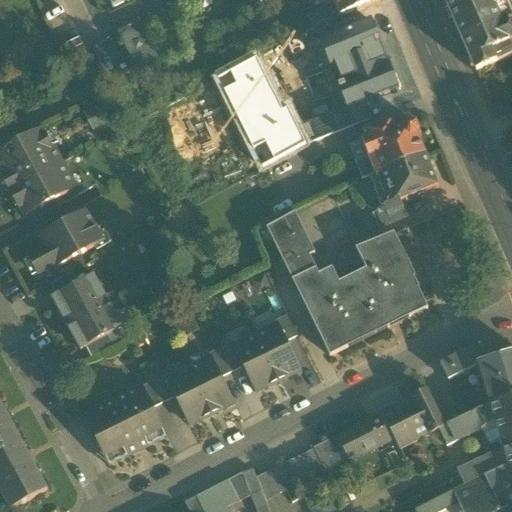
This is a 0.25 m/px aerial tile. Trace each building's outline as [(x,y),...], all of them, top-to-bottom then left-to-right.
[(108,0),(113,9),(132,0),(108,0)] [(336,7),(340,18),(360,10),(379,2),(378,0),(326,0),(330,9),(330,10),(336,7)] [(444,0),(471,60),(476,73),(511,55),(511,47),(510,44),(511,42),(511,13),(506,0),(444,0)] [(330,10),(330,9),(308,18),(312,29),(314,28),(340,18),(336,7),(330,10)] [(340,18),(314,28),(330,68),(375,49),(360,10),(340,18)] [(139,23),(118,34),(131,58),(152,47),(139,23)] [(347,108),(348,110),(365,103),(399,89),(390,67),(387,68),(385,62),(387,61),(389,60),(389,59),(387,60),(385,60),(381,49),(382,49),(382,47),(375,49),(330,68),(331,70),(336,68),(343,86),(339,88),(340,92),(345,90),(351,106),(347,108)] [(511,55),(476,73),(505,135),(511,131),(511,55)] [(261,172),(307,147),(280,92),(274,95),(256,59),(215,82),(261,172)] [(331,70),(339,88),(343,86),(336,68),(331,70)] [(340,92),(347,108),(351,106),(345,90),(340,92)] [(307,126),(314,143),(372,120),(365,103),(348,110),(347,108),(300,127),(300,129),(307,126)] [(100,105),(83,114),(93,133),(110,123),(100,105)] [(362,141),(369,158),(376,177),(425,156),(418,138),(421,137),(415,124),(413,125),(412,122),(405,125),(402,118),(364,134),(367,139),(362,141)] [(308,146),(314,143),(307,126),(300,129),(308,146)] [(21,208),(26,217),(75,191),(43,131),(42,129),(0,152),(0,169),(4,176),(13,193),(16,191),(23,204),(17,207),(18,209),(21,208)] [(369,158),(362,141),(348,147),(355,164),(369,158)] [(376,177),(388,207),(388,208),(400,204),(438,188),(425,156),(376,177)] [(362,182),(376,177),(369,158),(355,164),(362,182)] [(10,194),(17,207),(23,204),(16,191),(13,193),(10,194)] [(406,219),(400,204),(388,208),(388,207),(377,211),(384,228),(406,219)] [(28,258),(38,276),(54,268),(55,270),(104,244),(87,212),(38,239),(44,249),(28,258)] [(267,230),(286,269),(307,258),(315,255),(295,215),(267,230)] [(316,270),(314,271),(292,281),(330,358),(348,349),(346,344),(387,323),(376,300),(383,297),(393,317),(399,317),(418,308),(407,285),(411,283),(391,243),(397,240),(394,235),(356,250),(366,271),(340,284),(332,270),(320,276),(316,270)] [(387,323),(390,329),(429,310),(418,291),(420,290),(414,279),(416,278),(397,240),(391,243),(411,283),(407,285),(418,308),(399,317),(393,317),(383,297),(376,300),(387,323)] [(314,271),(307,258),(286,269),(292,281),(314,271)] [(51,286),(57,297),(78,285),(72,275),(51,286)] [(56,306),(66,325),(108,303),(106,298),(94,276),(78,285),(57,297),(60,304),(56,306)] [(272,290),(265,276),(251,283),(257,297),(272,290)] [(106,298),(108,303),(116,299),(113,294),(106,298)] [(52,299),(56,306),(60,304),(57,297),(52,299)] [(118,303),(116,299),(108,303),(111,307),(118,303)] [(111,307),(108,303),(66,325),(77,345),(81,342),(85,349),(86,349),(107,337),(118,331),(123,329),(111,307)] [(278,326),(287,343),(298,338),(287,317),(275,323),(277,326),(278,326)] [(390,329),(387,323),(346,344),(348,349),(390,329)] [(277,326),(256,337),(277,381),(284,378),(285,380),(301,372),(287,343),(278,326),(277,326)] [(124,342),(118,331),(107,337),(113,348),(124,342)] [(86,349),(92,359),(113,348),(107,337),(86,349)] [(271,384),(277,381),(256,337),(234,347),(233,348),(243,369),(256,395),(272,387),(271,384)] [(81,352),(85,349),(81,342),(77,345),(81,352)] [(478,366),(491,407),(511,400),(511,355),(497,359),(489,342),(443,365),(450,380),(478,366)] [(232,344),(221,350),(232,374),(243,369),(233,348),(234,347),(232,344)] [(222,379),(232,374),(221,350),(209,356),(210,359),(211,359),(222,379)] [(210,359),(189,370),(211,414),(217,411),(218,413),(234,405),(222,379),(211,359),(210,359)] [(204,417),(211,414),(189,370),(167,380),(166,381),(175,399),(189,428),(205,420),(204,417)] [(165,377),(154,383),(164,404),(175,399),(166,381),(167,380),(165,377)] [(153,410),(164,404),(154,383),(143,388),(146,393),(153,410)] [(143,388),(121,399),(124,404),(146,393),(143,388)] [(394,441),(400,452),(439,432),(446,429),(427,390),(412,398),(413,399),(382,415),(383,417),(394,441)] [(121,399),(103,408),(127,458),(149,448),(146,442),(165,433),(153,410),(146,393),(124,404),(121,399)] [(511,400),(491,407),(497,426),(503,445),(506,455),(510,467),(511,466),(511,400)] [(0,490),(11,511),(46,493),(0,407),(0,490)] [(481,433),(497,426),(491,407),(456,424),(446,429),(439,432),(446,448),(481,433)] [(109,467),(127,458),(103,408),(84,417),(109,467)] [(348,462),(349,464),(394,441),(383,417),(337,440),(343,453),(348,462)] [(497,426),(481,433),(490,449),(503,445),(497,426)] [(168,439),(165,433),(146,442),(149,448),(168,439)] [(315,451),(322,466),(327,463),(326,461),(343,453),(337,440),(336,439),(315,450),(315,451)] [(315,451),(270,473),(280,495),(325,473),(322,466),(315,451)] [(322,466),(325,473),(348,462),(343,453),(326,461),(327,463),(322,466)] [(458,474),(464,489),(510,467),(506,455),(499,457),(496,456),(458,474)] [(464,489),(452,495),(454,499),(458,506),(492,490),(511,480),(511,466),(510,467),(464,489)] [(242,476),(251,498),(262,493),(253,472),(242,476)] [(266,502),(280,495),(270,473),(257,479),(266,502)] [(239,504),(240,505),(251,500),(239,478),(229,483),(229,484),(239,504)] [(229,484),(198,500),(203,511),(227,511),(227,510),(239,504),(229,484)] [(503,511),(497,500),(492,490),(458,506),(460,511),(503,511)] [(251,499),(256,511),(269,511),(262,493),(251,499)] [(511,493),(497,500),(503,511),(504,511),(511,508),(511,493)] [(452,495),(416,511),(443,511),(448,506),(446,503),(454,499),(452,495)] [(335,499),(309,510),(310,511),(336,511),(340,510),(335,499)] [(203,511),(198,500),(187,505),(190,511),(203,511)]
